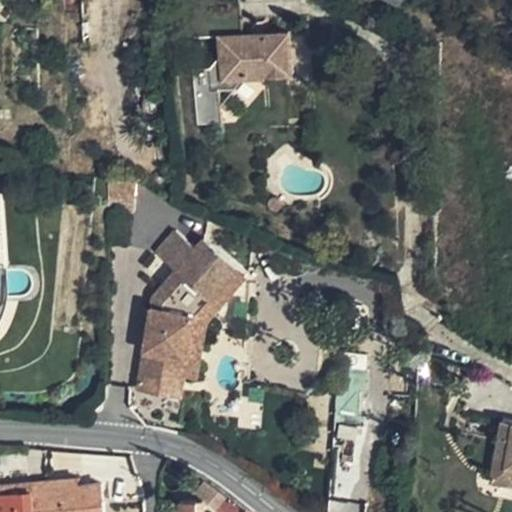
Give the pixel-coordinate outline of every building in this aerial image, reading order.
[(240,3),(195,6),(198,39),(220,36),(225,36),(226,47),(221,54),(210,68),(193,69),(198,124),(222,123),(219,90),(235,89),(245,77),(293,73),(290,31),(243,34),(240,3)] [(135,180),(108,179),(107,211),(133,212),(135,180)] [(3,191),(0,190),(0,270),(8,270),(3,191)] [(273,197),(269,200),(268,205),(271,209),(275,210),(278,209),(280,207),(281,205),(281,202),(278,198),(273,197)] [(153,296),(151,310),(142,365),(165,369),(168,353),(187,356),(185,373),(197,375),(206,319),(247,272),(205,236),(196,245),(176,229),(157,252),(175,269),(153,296)] [(0,320),(1,319),(5,309),(8,297),(0,297),(0,320)] [(151,310),(143,308),(141,318),(149,320),(151,310)] [(358,440),(366,355),(341,352),(333,437),(358,440)] [(187,356),(168,353),(165,369),(142,365),(138,388),(181,396),(185,373),(187,356)] [(264,386),(241,385),(237,428),(261,430),(264,386)] [(511,420),(503,419),(491,481),(511,484),(511,420)] [(0,511),(101,511),(100,486),(75,488),(74,480),(0,486),(0,511)] [(214,511),(226,500),(203,483),(194,498),(207,511),(214,511)] [(207,511),(194,498),(175,497),(175,511),(207,511)]
